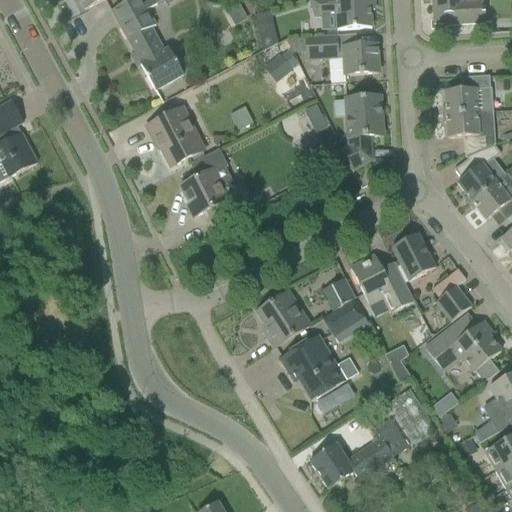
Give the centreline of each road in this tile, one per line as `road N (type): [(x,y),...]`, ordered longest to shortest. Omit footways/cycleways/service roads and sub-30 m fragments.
road 1 (tertiary): [(129,315),(102,185),(3,0)]
road 2 (tertiary): [(129,315),(138,365),(157,395),(232,436),(290,511)]
road 3 (residential): [(195,304),(415,188)]
road 4 (residential): [(272,446),(195,304)]
road 5 (residential): [(511,307),(415,188)]
road 6 (residential): [(415,188),(404,59)]
